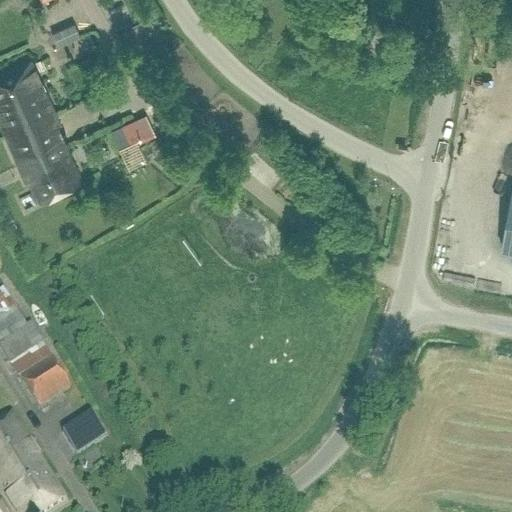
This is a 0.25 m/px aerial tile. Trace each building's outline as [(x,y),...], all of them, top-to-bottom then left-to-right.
[(0,79),(0,122),(28,180),(31,179),(41,199),(82,179),(27,66),(0,79)] [(144,113),(109,130),(119,151),(154,134),(144,113)] [(511,193),(502,247),(511,248),(511,193)] [(307,204),(318,214),(324,206),(313,196),(307,204)] [(18,381),(49,360),(41,346),(29,326),(25,328),(13,310),(13,309),(3,292),(0,293),(0,352),(8,367),(18,381)] [(69,391),(49,360),(18,381),(38,412),(69,391)] [(0,434),(0,505),(3,511),(52,511),(63,506),(17,424),(0,434)]
